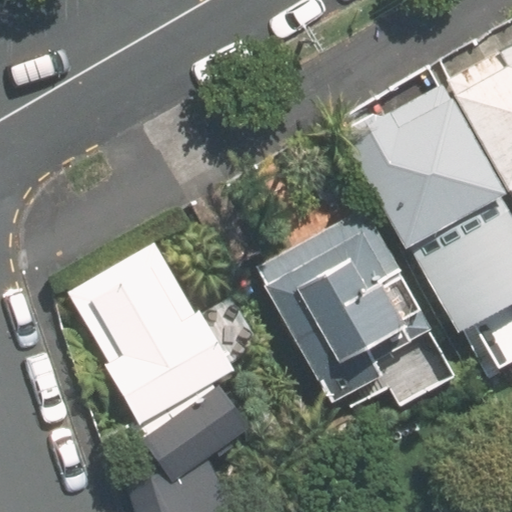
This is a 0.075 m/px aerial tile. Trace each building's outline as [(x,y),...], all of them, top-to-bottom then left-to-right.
[(511,233),(511,43),(443,85),(496,200),(511,233)] [(496,200),(443,85),(335,140),(393,255),(496,200)] [(356,219),(249,273),(320,412),(427,358),(356,219)] [(201,388),(213,382),(254,362),(227,308),(186,329),(145,250),(56,295),(124,427),(201,388)] [(201,388),(132,445),(163,484),(233,427),(201,388)] [(121,511),(218,511),(224,509),(194,471),(151,493),(140,475),(112,488),(121,511)]
